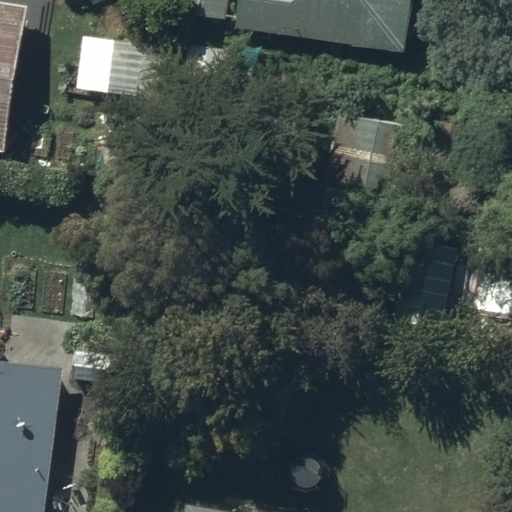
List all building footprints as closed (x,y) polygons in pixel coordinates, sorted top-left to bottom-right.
[(253,0),(250,31),(415,52),(422,0),(253,0)] [(0,151),(13,154),(34,15),(0,9),(0,151)] [(421,132),(341,119),(329,194),(409,207),(421,132)] [(445,325),(459,243),(409,233),(395,317),(445,325)] [(511,327),(511,272),(492,268),(481,321),(511,327)] [(36,511),(54,371),(0,364),(0,511),(36,511)] [(241,511),(189,503),(187,511),(241,511)]
